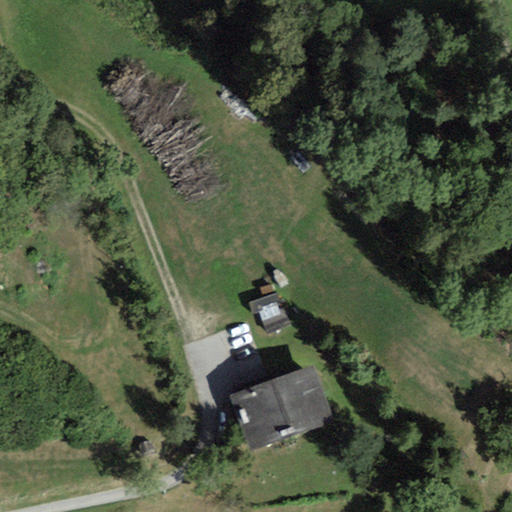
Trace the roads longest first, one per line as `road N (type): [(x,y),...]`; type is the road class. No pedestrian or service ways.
road 1 (residential): [(33,511),(180,475),(205,444),(219,362)]
road 2 (track): [(511,111),(488,82),(487,0)]
